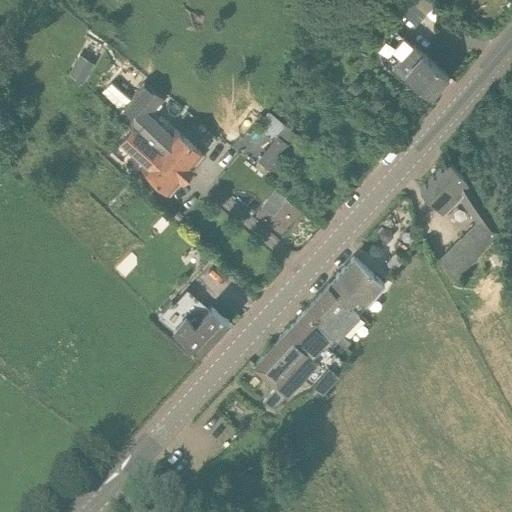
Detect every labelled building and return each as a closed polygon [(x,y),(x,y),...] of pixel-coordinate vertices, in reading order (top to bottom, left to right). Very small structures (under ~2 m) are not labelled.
[(404,71),(430,94),(448,75),(394,27),(386,36),(381,60),(399,77),(404,71)] [(79,54),(67,75),(82,83),(93,62),(79,54)] [(100,95),(119,111),(117,113),(131,125),(186,170),(190,164),(201,150),(174,127),(170,133),(148,114),(162,98),(143,83),(130,99),(111,83),(100,95)] [(273,141),(257,161),(273,173),(301,137),(267,112),(255,128),(273,141)] [(142,166),(169,189),(180,175),(181,175),(186,170),(131,125),(118,140),(145,162),(142,166)] [(216,137),(209,132),(202,141),(208,146),(216,137)] [(439,259),(457,279),(500,238),(468,186),(461,173),(448,160),(419,188),(442,211),(458,196),(476,226),(439,259)] [(257,216),(283,235),(304,206),(277,187),(257,216)] [(327,284),(359,313),(371,299),(384,282),(353,255),(327,284)] [(327,284),(304,309),(318,322),(333,335),(336,337),(348,322),(349,323),(359,313),(327,284)] [(195,324),(171,302),(170,302),(158,315),(173,328),(172,329),(199,352),(228,320),(211,305),(195,324)] [(286,395),(304,376),(322,392),(338,373),(334,370),(343,360),(325,343),(333,335),(318,322),(304,309),(253,365),(276,386),(286,395)] [(350,340),(343,333),(337,340),(345,347),(350,340)] [(263,401),(273,410),(286,395),(276,386),(263,401)]
